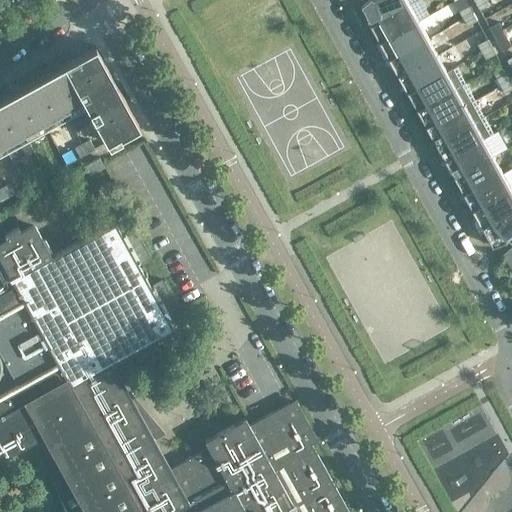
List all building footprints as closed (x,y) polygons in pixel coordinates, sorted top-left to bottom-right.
[(373,25),(410,4),(408,0),(369,0),(362,6),(373,25)] [(490,5),(487,0),(480,0),(476,3),(480,10),(490,5)] [(382,42),(420,21),(410,4),(373,25),(382,42)] [(474,13),(470,6),(460,11),(464,18),(474,13)] [(478,21),(474,13),(464,18),(469,26),(478,21)] [(391,59),(429,38),(420,21),(382,42),(391,59)] [(504,30),(500,22),(490,28),(494,35),(504,30)] [(508,37),(504,30),(494,35),(498,42),(508,37)] [(401,76),(438,55),(429,38),(391,59),(401,76)] [(493,47),(488,39),(479,45),(483,52),(493,47)] [(138,125),(121,93),(95,46),(63,63),(87,107),(107,142),(136,126),(138,125)] [(497,54),(493,47),(483,52),(487,59),(497,54)] [(410,92),(448,71),(438,55),(401,76),(410,92)] [(87,107),(63,63),(62,64),(63,66),(46,75),(45,73),(44,74),(68,118),(87,107)] [(419,109),(457,88),(448,71),(410,92),(419,109)] [(511,80),(507,73),(498,78),(502,86),(511,80)] [(68,118),(44,74),(42,75),(43,77),(26,86),(25,84),(24,85),(48,129),(68,118)] [(511,89),(511,81),(511,80),(502,86),(506,93),(511,89)] [(48,129),(24,85),(22,86),(23,88),(6,97),(5,95),(4,96),(28,140),(48,129)] [(429,126),(466,105),(457,88),(419,109),(429,126)] [(28,140),(4,96),(2,97),(3,99),(0,100),(0,136),(8,151),(28,140)] [(438,143),(476,122),(466,105),(429,126),(438,143)] [(447,160),(485,139),(476,122),(438,143),(447,160)] [(456,177),(494,156),(485,139),(447,160),(456,177)] [(95,149),(89,140),(82,144),(87,153),(95,149)] [(87,153),(82,144),(75,148),(80,157),(87,153)] [(466,194),(504,173),(494,156),(456,177),(466,194)] [(104,167),(103,164),(99,158),(92,162),(97,171),(104,167)] [(55,171),(49,162),(42,166),(47,175),(55,171)] [(97,171),(92,162),(84,166),(90,175),(97,171)] [(47,175),(42,166),(35,170),(40,179),(47,175)] [(475,210),(511,189),(511,187),(504,173),(466,194),(475,210)] [(15,193),(10,184),(2,188),(7,197),(15,193)] [(484,227),(511,211),(511,189),(475,210),(484,227)] [(509,238),(511,235),(511,211),(484,227),(495,246),(509,241),(509,238)] [(348,511),(311,444),(318,440),(297,402),(290,406),(288,403),(249,425),(246,420),(245,418),(204,441),(208,448),(182,462),(169,469),(168,468),(167,465),(153,440),(141,418),(129,396),(133,394),(132,393),(129,395),(111,363),(174,329),(167,316),(169,314),(168,313),(178,308),(178,309),(180,308),(178,305),(164,280),(163,281),(163,282),(154,287),(153,286),(151,287),(150,285),(149,283),(145,276),(147,274),(146,273),(144,274),(139,265),(138,263),(137,262),(139,261),(139,260),(149,255),(149,256),(150,255),(136,229),(135,227),(134,228),(134,229),(125,234),(124,233),(122,234),(115,221),(52,256),(50,254),(52,252),(44,238),(42,239),(35,226),(35,227),(33,223),(20,230),(18,227),(5,234),(0,224),(0,458),(4,456),(5,456),(26,445),(25,444),(44,434),(45,435),(44,435),(62,468),(63,467),(88,511),(87,511),(348,511)] [(133,394),(129,396),(141,418),(153,440),(165,433),(133,394)]
